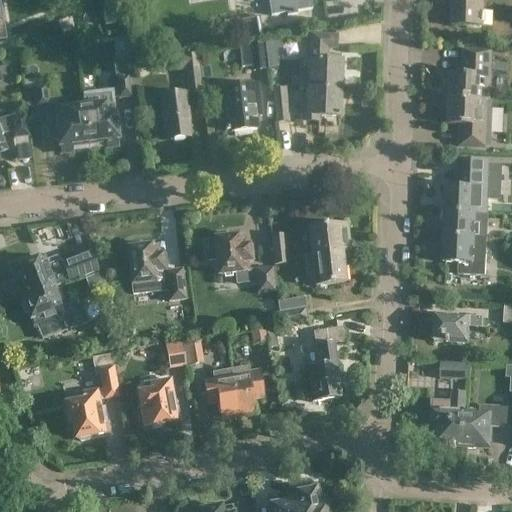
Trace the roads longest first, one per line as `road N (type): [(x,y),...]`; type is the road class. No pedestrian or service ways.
road 1 (residential): [(0,211),(398,162)]
road 2 (residential): [(387,425),(36,494)]
road 3 (residential): [(387,425),(398,162)]
road 4 (residential): [(511,498),(455,496),(384,475),(387,425)]
road 5 (residential): [(398,162),(401,0)]
